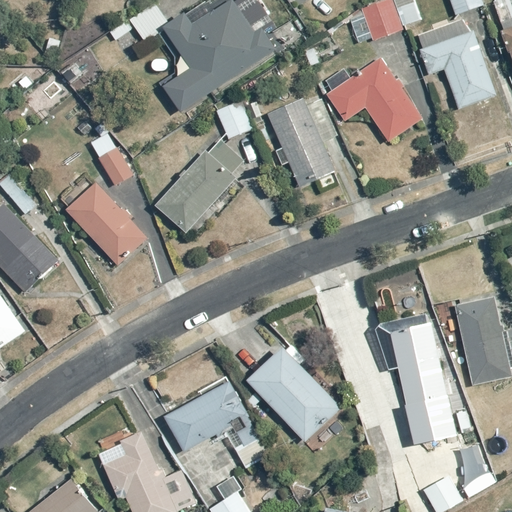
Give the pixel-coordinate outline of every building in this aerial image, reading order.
[(160,5),(112,31),(125,54),(167,32),(181,58),(172,62),(180,76),(162,86),(178,114),(278,60),(263,31),(254,35),(248,25),(265,16),(258,3),(242,11),(237,0),(215,12),(210,1),(170,23),(160,5)] [(365,17),(352,20),(357,41),(373,38),(374,41),(404,34),(396,0),(391,0),(362,7),(365,17)] [(416,0),(399,0),(406,24),(422,20),(416,0)] [(482,0),(451,0),(457,16),(485,7),(482,0)] [(467,20),(418,35),(430,75),(445,71),(457,110),(496,99),(476,29),(470,31),(467,20)] [(511,23),(500,28),(511,59),(511,23)] [(347,122),(365,109),(390,143),(424,119),(404,91),(408,88),(383,54),(354,75),(347,66),(325,82),(332,91),(327,95),(347,122)] [(316,96),(271,114),(282,144),(276,147),(284,168),(290,166),(299,188),(338,173),(329,148),(335,146),(316,96)] [(244,103),(218,112),(229,142),(254,133),(244,103)] [(109,131),(91,141),(116,187),(137,175),(122,148),(119,150),(109,131)] [(202,145),(156,208),(193,236),(238,177),(234,174),(245,160),(218,140),(210,151),(202,145)] [(17,163),(0,176),(0,184),(26,217),(47,201),(17,163)] [(70,209),(68,211),(118,268),(151,238),(100,181),(88,192),(81,183),(62,200),(70,209)] [(2,202),(0,204),(0,270),(25,294),(60,257),(2,202)] [(0,288),(0,348),(28,330),(0,288)] [(496,300),(455,309),(473,388),(511,378),(511,372),(511,369),(511,368),(511,326),(502,328),(496,300)] [(430,318),(378,330),(387,372),(398,370),(415,448),(457,438),(430,318)] [(284,346),(247,381),(307,445),(344,410),(284,346)] [(203,401),(166,419),(183,453),(226,432),(245,470),(277,455),(263,426),(257,429),(231,376),(198,392),(203,401)] [(475,411),(458,414),(461,435),(478,433),(475,411)] [(117,446),(100,452),(118,505),(130,501),(133,511),(176,511),(199,504),(187,470),(167,477),(163,465),(157,467),(145,431),(115,441),(117,446)] [(452,476),(423,490),(434,511),(454,511),(466,506),(452,476)] [(252,511),(237,478),(217,487),(223,501),(212,506),(215,511),(252,511)] [(95,511),(70,480),(30,511),(95,511)]
